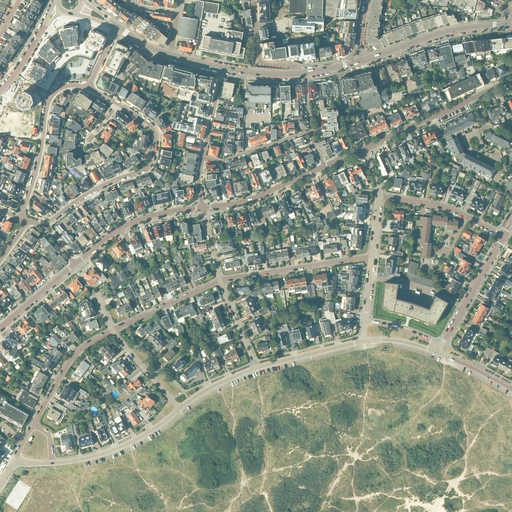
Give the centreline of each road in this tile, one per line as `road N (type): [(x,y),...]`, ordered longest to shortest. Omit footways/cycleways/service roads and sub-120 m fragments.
road 1 (residential): [(45,227),(95,189),(149,163),(152,124),(115,100)]
road 2 (residential): [(361,148),(511,78)]
road 3 (residential): [(220,279),(372,257)]
road 4 (residential): [(75,264),(138,221),(202,208)]
road 5 (tertiary): [(52,462),(127,444),(179,408)]
road 6 (primary): [(363,61),(443,32),(495,25)]
road 7 (residential): [(503,236),(442,204),(379,194)]
road 8 (unknown): [(83,35),(67,37),(41,78),(36,66),(56,34),(53,18)]
road 9 (residential): [(202,208),(241,202),(324,166)]
road 10 (residential): [(440,346),(503,236)]
road 11 (residential): [(33,424),(77,354),(113,330)]
